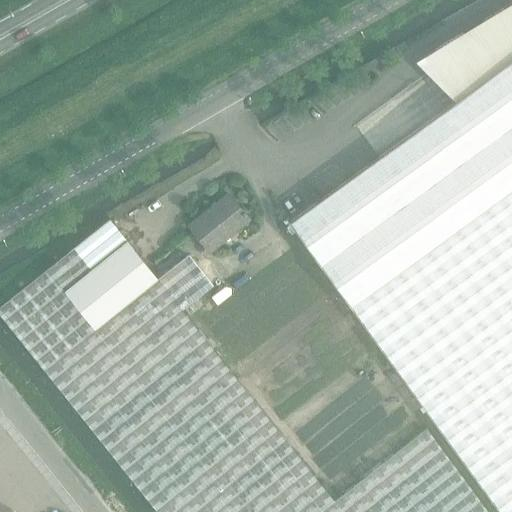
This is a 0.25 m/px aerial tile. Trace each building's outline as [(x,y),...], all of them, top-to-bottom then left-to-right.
[(456,102),(291,223),(349,303),(511,184),(511,3),(416,61),(456,102)] [(511,511),(511,184),(349,303),(501,511),(511,511)] [(227,193),(187,226),(209,253),(249,220),(227,193)] [(110,222),(72,252),(89,274),(127,244),(110,222)] [(89,274),(65,293),(95,332),(158,282),(127,244),(89,274)] [(72,252),(0,308),(0,318),(61,394),(156,511),(485,511),(425,430),(331,499),(159,284),(158,282),(95,332),(65,293),(89,274),(72,252)] [(200,268),(171,291),(186,311),(215,288),(200,268)]
